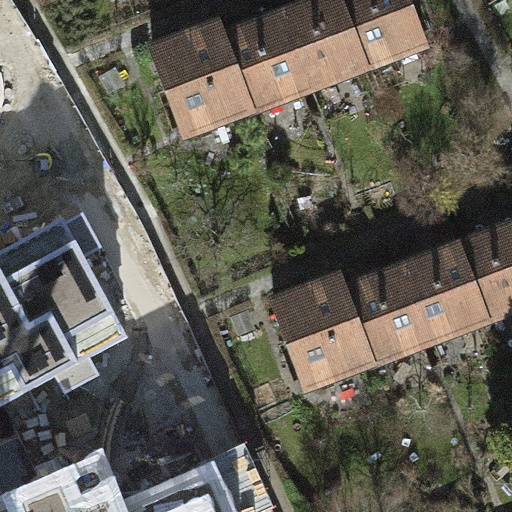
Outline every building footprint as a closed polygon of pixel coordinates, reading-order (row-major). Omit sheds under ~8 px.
[(319,0),(276,16),(302,85),(359,64),(335,0),(319,0)] [(335,0),(359,64),(417,42),(400,0),(335,0)] [(217,38),(243,107),(302,85),(276,16),(217,38)] [(243,107),(217,38),(212,25),(146,50),(177,132),(243,107)] [(453,246),(479,315),(511,302),(511,228),(511,225),(453,246)] [(0,246),(0,406),(135,334),(82,236),(14,272),(0,246)] [(396,267),(422,336),(479,315),(453,246),(396,267)] [(337,290),(363,358),(422,336),(396,267),(337,290)] [(363,358),(337,290),(332,277),(266,302),(297,383),(363,358)] [(131,511),(107,453),(0,497),(0,511),(215,511),(208,493),(161,511),(131,511)]
